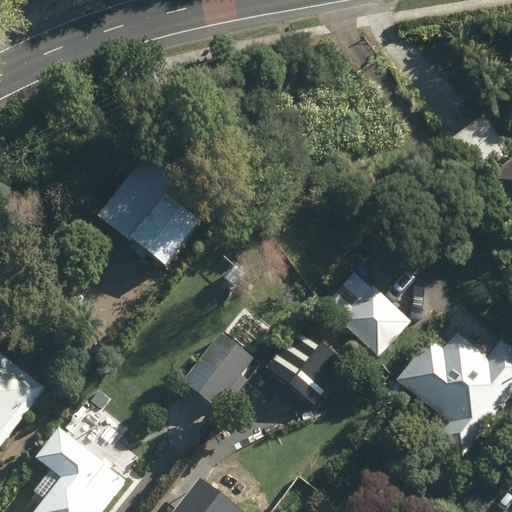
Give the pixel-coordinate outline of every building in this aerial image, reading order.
[(480,120),(448,144),(476,181),(508,157),(480,120)] [(146,156),(95,221),(160,273),(196,229),(164,204),(181,184),(146,156)] [(511,163),(485,183),(511,219),(511,163)] [(340,322),(337,326),(375,362),(409,326),(371,290),(366,295),(349,279),(323,306),(340,322)] [(88,286),(75,296),(82,306),(96,296),(88,286)] [(219,337),(180,387),(213,412),(252,363),(219,337)] [(448,427),(435,443),(460,463),(511,397),(511,349),(509,351),(500,343),(485,362),(455,337),(441,355),(427,344),(394,384),(448,427)] [(0,448),(43,393),(0,360),(0,448)] [(36,511),(103,511),(102,511),(122,485),(56,434),(32,464),(58,484),(36,511)] [(203,450),(169,495),(186,508),(220,464),(203,450)]
